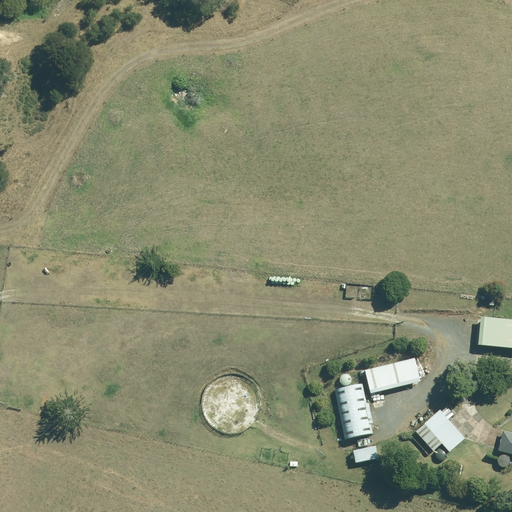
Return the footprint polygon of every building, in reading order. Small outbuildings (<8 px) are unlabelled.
[(511,321),(478,319),(476,347),(511,349),(511,321)] [(420,383),(414,360),(363,372),(369,396),(420,383)] [(353,377),(340,375),(339,384),(352,386),(353,377)] [(374,434),(364,384),(334,390),(340,423),(344,440),(374,434)] [(300,413),(295,401),(286,405),(291,417),(300,413)] [(454,416),(445,407),(416,433),(433,452),(441,445),(449,453),(464,440),(447,422),(454,416)] [(511,435),(502,433),(497,452),(511,455),(511,435)] [(377,459),(374,447),(351,453),(354,465),(377,459)]
